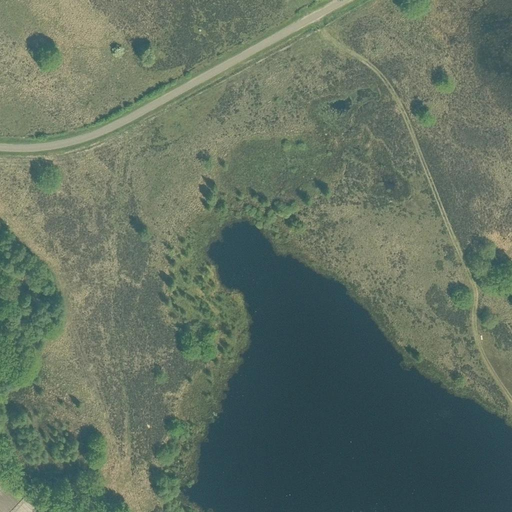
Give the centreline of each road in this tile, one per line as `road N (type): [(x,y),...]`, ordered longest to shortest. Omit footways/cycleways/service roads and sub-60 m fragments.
road 1 (track): [(324,30),(374,68),(404,112),(474,287),(482,356),(511,404)]
road 2 (unclassified): [(0,145),(46,146),(110,127),(342,0)]
